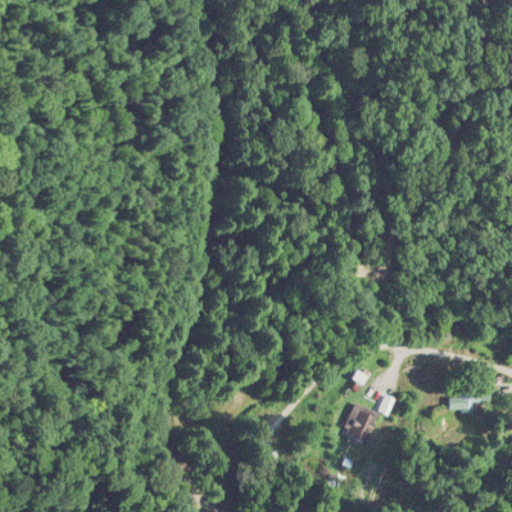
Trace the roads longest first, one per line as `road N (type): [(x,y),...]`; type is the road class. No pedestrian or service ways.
road 1 (residential): [(266,0),(356,269),(367,276),(386,263),(466,105),(484,0)]
road 2 (tertiary): [(183,511),(154,409),(193,240),(201,112),(188,0)]
road 3 (residential): [(181,503),(210,511),(258,487),(262,446),(276,418),(350,359),(401,347),(511,378)]
